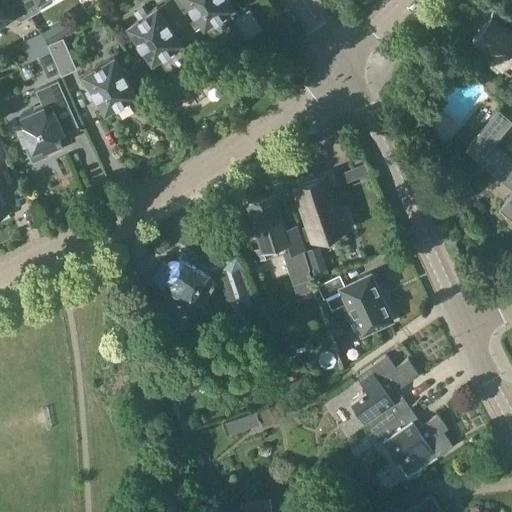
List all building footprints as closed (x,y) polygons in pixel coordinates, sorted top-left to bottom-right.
[(31,15),(22,0),(0,0),(0,26),(14,18),(22,20),(31,15)] [(22,0),(31,15),(40,10),(42,2),(45,0),(22,0)] [(192,32),(170,0),(168,0),(158,7),(157,6),(146,13),(143,9),(136,14),(139,18),(129,25),(133,31),(132,35),(135,40),(140,41),(152,60),(157,57),(164,58),(164,59),(176,52),(175,50),(176,43),(180,41),(180,40),(192,32)] [(170,0),(192,32),(204,24),(208,22),(216,23),(216,24),(228,16),(227,15),(228,8),(232,5),(228,0),(170,0)] [(113,6),(103,13),(110,23),(120,16),(113,6)] [(487,51),(511,70),(511,30),(492,15),(474,38),(489,49),(487,51)] [(52,53),(48,44),(43,33),(21,42),(28,57),(39,52),(41,57),(52,53)] [(48,44),(52,53),(62,75),(77,68),(63,37),(48,44)] [(114,56),(85,73),(93,87),(88,90),(93,97),(97,95),(105,109),(110,107),(117,109),(117,110),(129,103),(129,102),(131,95),(135,92),(128,79),(129,75),(126,70),(121,69),(114,56)] [(468,71),(476,62),(469,57),(461,65),(468,71)] [(62,147),(59,141),(57,137),(60,136),(59,133),(63,131),(54,109),(69,103),(58,79),(36,88),(43,105),(20,115),(23,122),(16,125),(23,142),(27,140),(29,144),(39,140),(45,154),(62,147)] [(499,82),(492,91),(501,99),(508,91),(499,82)] [(511,123),(511,120),(499,110),(466,149),(511,186),(511,192),(500,208),(506,213),(504,216),(510,225),(511,224),(511,157),(495,143),(511,123)] [(353,167),(358,177),(369,172),(365,162),(353,167)] [(326,176),(299,185),(304,200),(300,201),(308,224),(303,225),(308,239),(312,238),(313,240),(349,228),(344,212),(339,214),(326,176)] [(0,209),(9,206),(0,186),(0,209)] [(254,249),(258,260),(284,252),(293,282),(296,291),(301,292),(309,289),(313,286),(301,246),(303,245),(296,225),(284,229),(273,192),(248,200),(263,247),(254,249)] [(306,250),(315,277),(329,272),(320,245),(306,250)] [(163,261),(153,276),(190,300),(191,299),(197,303),(204,302),(215,285),(212,278),(222,274),(232,308),(251,302),(237,256),(219,261),(220,266),(209,269),(182,252),(172,267),(163,261)] [(340,273),(317,284),(324,298),(340,290),(361,334),(394,319),(371,272),(345,284),(340,273)] [(169,342),(157,346),(163,370),(175,366),(169,342)] [(203,347),(182,354),(187,369),(208,362),(203,347)] [(372,432),(410,406),(402,394),(394,400),(389,394),(419,373),(408,357),(396,366),(387,354),(357,374),(367,389),(340,408),(350,421),(360,414),(372,432)] [(280,422),(275,406),(258,411),(263,427),(280,422)] [(410,406),(372,432),(379,442),(383,439),(398,460),(413,449),(424,465),(453,445),(443,430),(448,426),(439,413),(418,427),(413,421),(418,417),(410,406)] [(244,429),(260,424),(255,411),(240,416),(244,429)] [(403,511),(489,511),(488,509),(482,511),(439,511),(436,508),(439,505),(431,493),(403,511)] [(272,511),(271,498),(242,502),(242,511),(272,511)]
